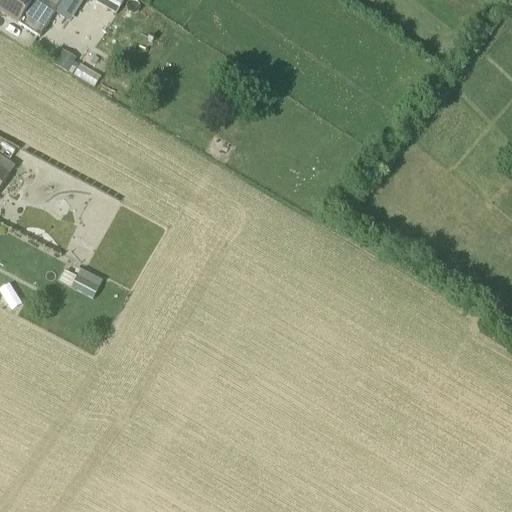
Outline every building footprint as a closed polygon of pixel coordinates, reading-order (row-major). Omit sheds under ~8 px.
[(122,0),(0,0),(0,13),(39,39),(58,10),(53,6),(57,0),(86,0),(112,16),(122,0)] [(68,75),(75,64),(60,55),(54,66),(68,75)] [(0,191),(10,177),(16,167),(0,156),(0,191)] [(77,278),(72,289),(71,290),(93,301),(99,290),(100,289),(77,278)] [(9,309),(22,301),(13,287),(0,295),(9,309)]
